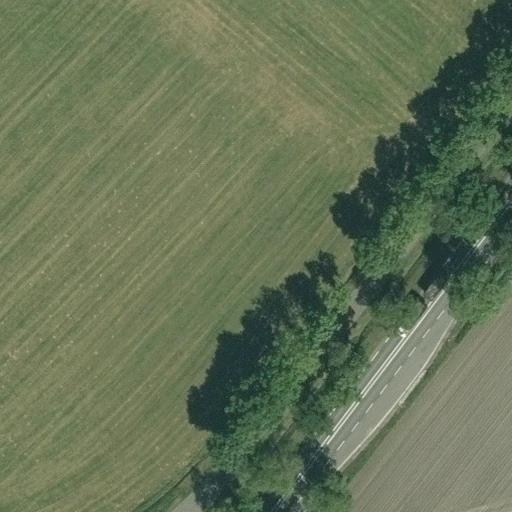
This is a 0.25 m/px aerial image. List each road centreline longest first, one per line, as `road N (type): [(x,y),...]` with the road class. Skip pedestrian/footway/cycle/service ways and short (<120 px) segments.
road 1 (unclassified): [(187,511),(252,441),(511,101)]
road 2 (primary): [(273,511),(511,199)]
